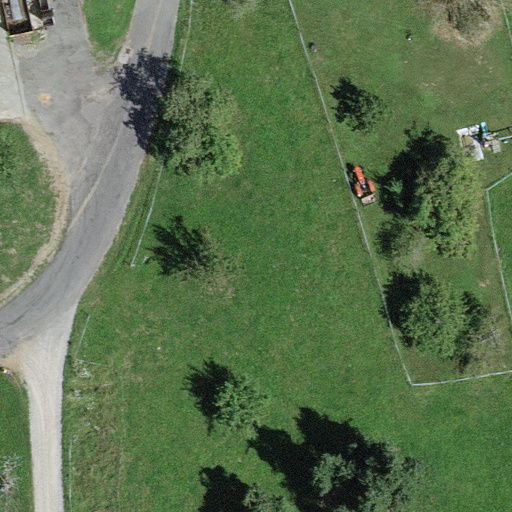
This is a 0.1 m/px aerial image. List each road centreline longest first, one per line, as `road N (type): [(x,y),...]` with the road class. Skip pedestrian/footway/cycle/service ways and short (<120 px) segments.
road 1 (residential): [(154,0),(131,122),(86,242),(40,308)]
road 2 (track): [(40,308),(51,511)]
